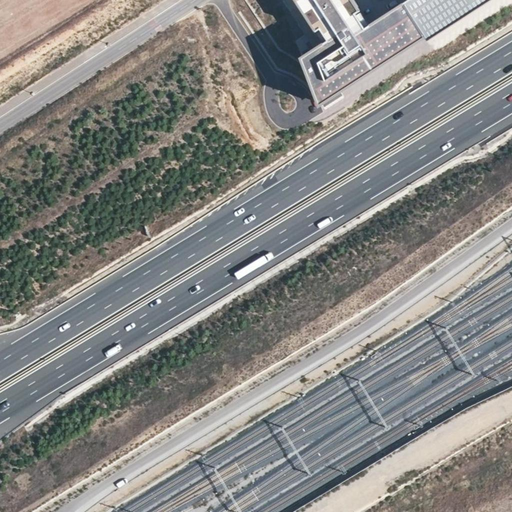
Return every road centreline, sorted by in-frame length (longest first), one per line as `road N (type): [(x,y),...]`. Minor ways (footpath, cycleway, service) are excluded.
road 1 (motorway): [(511,54),(0,367)]
road 2 (motorway): [(0,408),(511,98)]
road 3 (tertiary): [(192,0),(0,123)]
